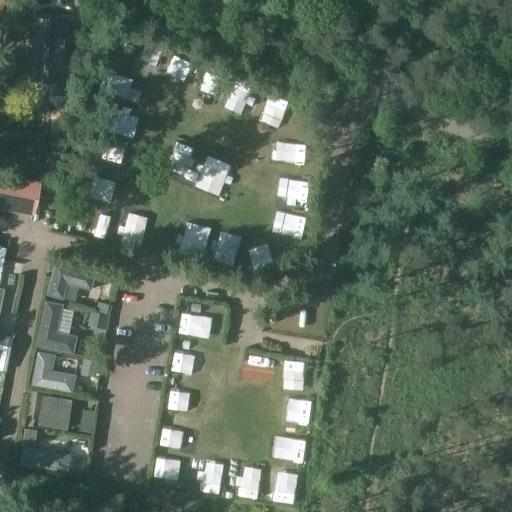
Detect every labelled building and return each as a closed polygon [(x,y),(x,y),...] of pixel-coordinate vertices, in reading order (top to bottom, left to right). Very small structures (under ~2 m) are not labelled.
[(67,95),(68,20),(30,20),(28,83),(51,83),(50,95),(67,95)] [(61,155),(47,152),(44,178),(57,178),(61,155)] [(0,175),(0,210),(34,218),(41,184),(0,175)] [(0,371),(6,373),(14,335),(0,331),(0,313),(4,290),(0,288),(0,247),(0,371)] [(56,261),(47,293),(65,296),(68,282),(92,288),(95,271),(56,261)] [(46,300),(36,344),(74,352),(78,334),(57,331),(63,303),(46,300)] [(55,353),(38,351),(32,383),(73,390),(76,374),(52,370),(55,353)] [(44,395),(39,423),(68,428),(72,398),(44,395)] [(23,446),(20,463),(69,470),(71,453),(23,446)]
